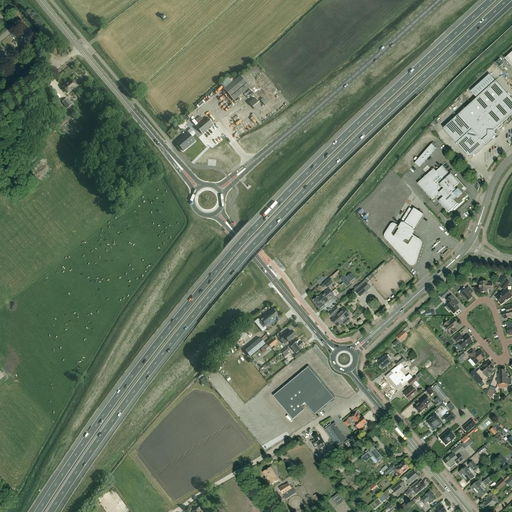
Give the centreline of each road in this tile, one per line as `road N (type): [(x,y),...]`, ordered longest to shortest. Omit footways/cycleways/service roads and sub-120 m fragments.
road 1 (motorway): [(51,511),(237,262),(507,0)]
road 2 (motorway): [(490,0),(230,254),(135,369),(37,511)]
road 3 (motorway): [(285,267),(511,5)]
road 4 (motorway): [(61,511),(134,417),(248,310)]
road 5 (motorway): [(284,135),(465,0)]
road 6 (primary): [(438,0),(284,135)]
road 7 (secondary): [(468,511),(365,389)]
road 8 (unclassified): [(242,468),(365,389)]
road 9 (primary): [(172,158),(80,48)]
road 10 (secondary): [(368,336),(467,245)]
